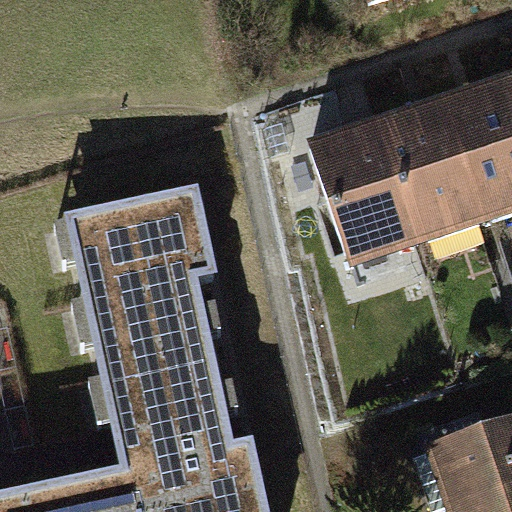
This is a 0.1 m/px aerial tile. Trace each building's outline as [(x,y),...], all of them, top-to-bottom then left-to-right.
[(363,0),(370,20),(429,0),(363,0)] [(511,93),(448,115),(491,241),(511,233),(511,93)] [(448,115),(381,137),(423,264),(491,241),(448,115)] [(381,137),(313,160),(356,286),(423,264),(381,137)] [(201,196),(66,226),(123,480),(0,507),(0,511),(271,511),(258,451),(238,456),(201,292),(222,287),(201,196)] [(511,438),(426,468),(440,511),(485,511),(511,503),(511,438)] [(511,511),(511,503),(485,511),(511,511)]
